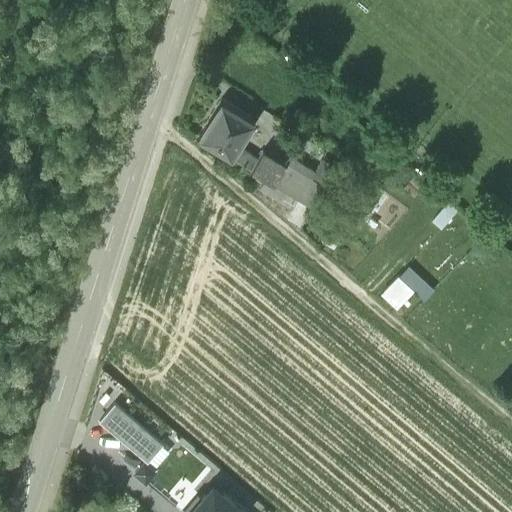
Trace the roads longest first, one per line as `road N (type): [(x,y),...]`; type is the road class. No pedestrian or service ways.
road 1 (tertiary): [(188,0),(28,511)]
road 2 (track): [(511,424),(149,117)]
